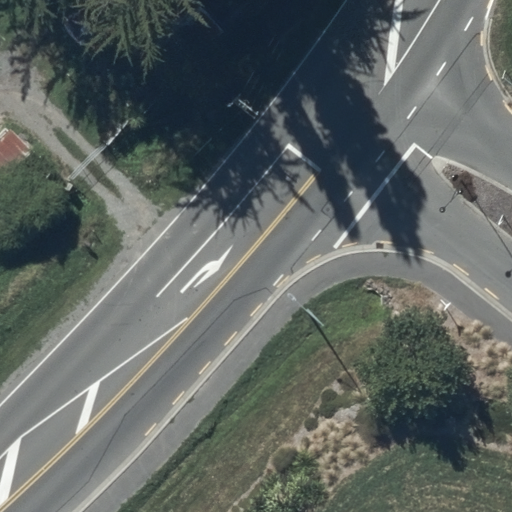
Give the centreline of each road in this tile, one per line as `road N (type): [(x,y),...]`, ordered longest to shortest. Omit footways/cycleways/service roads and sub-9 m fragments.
road 1 (tertiary): [(0,473),(171,309),(357,96)]
road 2 (residential): [(357,96),(511,218)]
